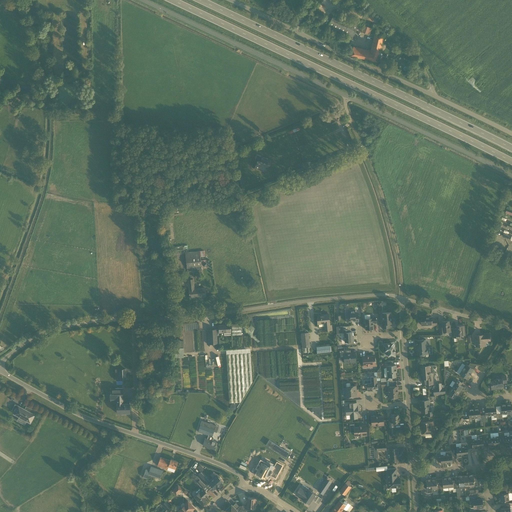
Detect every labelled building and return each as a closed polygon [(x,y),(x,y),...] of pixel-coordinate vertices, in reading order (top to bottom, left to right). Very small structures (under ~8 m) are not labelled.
[(328,27),(352,38),(358,25),(334,13),(328,27)] [(364,25),(362,32),(369,34),(371,27),(364,25)] [(351,56),(378,62),(383,36),(375,34),(371,51),(353,47),(351,56)] [(396,55),(397,54),(398,56),(400,53),(398,52),(399,51),(395,47),(391,51),(396,55)] [(203,250),(199,251),(196,251),(185,252),(187,268),(194,267),(194,271),(202,270),(200,256),(204,256),(203,250)] [(198,297),(206,296),(205,288),(194,289),(193,279),(188,280),(189,290),(190,298),(196,297),(195,297),(198,296),(198,297)] [(353,320),(353,322),(359,321),(358,314),(355,314),(355,310),(349,310),(350,313),(346,314),(346,322),(351,322),(351,320),(353,320)] [(391,312),(382,313),(382,321),(381,321),(382,329),(390,328),(390,324),(393,324),(392,320),(391,320),(391,312)] [(319,327),(324,326),(325,331),(332,330),(331,325),(330,325),(329,314),(323,315),(317,316),(317,324),(319,324),(319,327)] [(428,316),(420,316),(421,321),(422,321),(422,326),(432,325),(432,326),(437,326),(436,320),(432,320),(432,317),(428,317),(428,316)] [(372,318),(365,319),(365,330),(374,329),(373,323),(376,323),(376,317),(372,317),(372,318)] [(439,326),(439,328),(440,335),(445,335),(445,331),(451,331),(450,325),(449,325),(449,321),(442,322),(442,325),(439,326)] [(219,336),(219,333),(224,332),(224,335),(231,335),(231,332),(230,324),(219,325),(219,329),(216,329),(207,330),(208,345),(217,344),(216,336),(219,336)] [(242,335),(241,325),(231,326),(232,335),(242,335)] [(453,328),(454,338),(456,338),(458,338),(458,336),(465,335),(464,325),(456,326),(456,328),(453,328)] [(354,344),(354,342),(353,336),(352,336),(352,332),(349,332),(348,329),(342,329),(343,333),(344,333),(345,342),(349,342),(349,344),(354,344)] [(302,348),(310,347),(308,332),(301,333),(302,348)] [(486,346),(486,342),(490,342),(489,333),(482,334),(482,335),(475,335),(476,346),(486,346)] [(417,355),(424,354),(424,356),(425,357),(426,357),(427,357),(428,356),(428,355),(428,354),(427,347),(426,347),(425,339),(415,340),(416,347),(417,347),(417,355)] [(175,341),(174,348),(174,351),(179,351),(179,348),(180,348),(180,349),(183,349),(183,348),(183,341),(175,341)] [(395,356),(394,347),(394,346),(392,344),(391,344),(383,344),(384,351),(388,351),(389,357),(395,356)] [(348,354),(348,350),(340,351),(340,358),(344,358),(344,362),(355,361),(355,353),(348,354)] [(252,381),(250,353),(226,355),(229,402),(240,402),(252,381)] [(367,366),(375,366),(374,356),(369,356),(370,357),(367,357),(367,356),(363,356),(364,367),(367,367),(367,366)] [(466,364),(459,374),(466,379),(469,374),(470,374),(474,369),(466,364)] [(395,372),(396,372),(396,365),(387,366),(388,377),(386,377),(387,381),(392,380),(392,377),(395,377),(395,372)] [(435,365),(430,365),(420,366),(421,379),(424,379),(424,385),(433,384),(432,372),(435,372),(435,365)] [(118,368),(119,379),(126,379),(126,368),(118,368)] [(501,388),(501,387),(503,386),(503,383),(507,383),(506,376),(500,376),(500,379),(496,379),(493,379),(493,381),(489,381),(489,383),(490,383),(491,385),(491,390),(493,389),(501,388)] [(377,377),(372,377),(370,377),(371,379),(364,380),(363,381),(364,384),(365,384),(367,384),(367,390),(378,389),(377,377)] [(457,380),(449,391),(448,394),(455,398),(462,387),(460,386),(462,383),(457,380)] [(346,384),(346,387),(347,393),(345,394),(345,398),(357,397),(357,392),(355,392),(355,386),(350,386),(350,383),(349,383),(347,383),(346,384)] [(397,391),(398,390),(397,386),(388,387),(389,398),(397,397),(397,391)] [(117,413),(121,413),(121,412),(130,412),(129,404),(123,404),(122,399),(123,399),(123,388),(110,389),(110,399),(117,399),(117,404),(117,413)] [(428,397),(428,400),(419,401),(420,407),(421,407),(421,412),(426,412),(426,416),(431,415),(434,415),(433,405),(429,406),(429,400),(435,400),(435,396),(428,397)] [(357,412),(358,412),(358,406),(357,407),(356,403),(349,403),(349,407),(345,407),(346,415),(350,415),(350,419),(358,418),(357,412)] [(12,410),(18,414),(17,415),(20,417),(19,419),(20,421),(21,422),(23,423),(25,422),(27,419),(31,421),(34,416),(31,415),(33,410),(26,406),(23,411),(20,410),(21,408),(15,404),(12,410)] [(502,414),(507,414),(506,404),(501,405),(501,412),(499,413),(499,419),(502,419),(502,414)] [(495,406),(490,406),(491,415),(494,415),(494,417),(495,417),(496,417),(497,419),(499,419),(499,413),(496,413),(495,406)] [(474,408),(474,409),(475,418),(480,417),(480,422),(483,422),(483,415),(480,416),(479,408),(478,409),(478,407),(474,408)] [(388,420),(389,427),(396,427),(396,424),(399,423),(399,425),(400,424),(400,427),(399,428),(399,430),(404,429),(403,420),(399,421),(399,420),(400,420),(399,414),(392,415),(392,417),(391,418),(391,420),(388,420)] [(378,416),(375,416),(371,416),(372,426),(384,425),(383,417),(378,417),(378,416)] [(303,419),(300,422),(309,429),(313,424),(309,421),(307,422),(303,419)] [(427,421),(427,419),(421,419),(421,429),(423,429),(423,434),(434,433),(433,425),(433,421),(427,421)] [(214,449),(216,442),(212,441),(213,438),(213,436),(212,436),(215,425),(202,421),(198,432),(208,435),(207,439),(205,438),(203,445),(214,449)] [(359,426),(359,427),(354,428),(354,436),(366,435),(366,426),(359,426)] [(499,438),(501,438),(501,431),(498,432),(498,436),(493,437),(494,447),(498,446),(498,445),(499,445),(499,438)] [(501,431),(501,438),(504,437),(505,445),(510,444),(509,435),(504,436),(504,431),(501,431)] [(482,440),(485,440),(485,433),(481,433),(482,435),(477,435),(477,439),(478,448),(478,449),(482,448),(482,447),(483,447),(482,440)] [(493,433),(487,434),(487,433),(485,433),(485,440),(488,439),(489,447),(490,446),(490,447),(494,447),(493,437),(493,433)] [(471,434),(468,435),(469,441),(472,441),(472,448),(478,448),(477,439),(472,439),(471,434)] [(457,456),(462,456),(461,447),(456,447),(455,443),(453,443),(453,449),(456,449),(457,456)] [(377,450),(380,450),(386,450),(385,445),(377,446),(377,448),(373,448),(374,458),(377,458),(377,450)] [(397,448),(392,449),(390,449),(391,462),(398,462),(397,448)] [(170,460),(160,457),(157,466),(167,469),(168,467),(175,469),(178,462),(171,459),(170,460)] [(262,465),(257,474),(264,478),(266,476),(268,477),(272,470),(278,474),(283,465),(276,462),(274,466),(267,463),(265,467),(262,465)] [(151,466),(149,470),(146,469),(143,477),(146,479),(148,474),(160,479),(163,471),(151,466)] [(400,487),(399,477),(397,477),(396,468),(387,469),(388,488),(400,487)] [(197,476),(200,479),(205,485),(209,481),(201,472),(197,476)] [(469,487),(474,486),(477,486),(477,480),(474,480),(473,475),(470,475),(470,473),(468,473),(469,487)] [(217,476),(210,482),(209,483),(215,489),(216,488),(216,489),(218,488),(219,487),(221,486),(221,485),(222,483),(223,482),(221,480),(221,479),(220,478),(219,477),(217,476)] [(464,488),(463,476),(458,476),(458,482),(455,482),(456,488),(457,500),(460,499),(460,497),(460,494),(461,491),(460,488),(464,488)] [(448,487),(447,478),(446,478),(446,477),(442,477),(442,478),(442,483),(439,484),(440,490),(443,490),(443,487),(448,487)] [(453,486),(453,489),(456,488),(455,482),(453,482),(452,477),(447,478),(448,487),(453,486)] [(436,479),(436,478),(432,478),(432,479),(431,479),(432,492),(437,491),(437,490),(440,490),(439,484),(437,484),(436,479)] [(202,488),(205,485),(200,479),(197,482),(202,488)] [(331,482),(326,479),(318,491),(323,494),(331,482)] [(432,492),(431,479),(426,480),(426,485),(421,486),(421,492),(427,491),(427,493),(432,492)] [(345,495),(351,487),(345,483),(339,491),(345,495)] [(178,485),(172,490),(176,495),(182,490),(178,485)] [(299,496),(301,498),(302,499),(309,504),(316,494),(309,489),(307,492),(300,487),(299,488),(298,487),(296,491),(297,492),(295,494),(296,495),(298,497),(299,496)] [(502,487),(501,488),(502,488),(503,493),(499,494),(500,501),(509,500),(508,493),(510,493),(509,487),(502,487)] [(200,491),(197,494),(194,497),(197,500),(197,501),(198,502),(199,502),(201,504),(207,498),(206,498),(209,495),(203,489),(200,491)] [(479,499),(478,496),(472,496),(469,497),(465,497),(466,500),(469,500),(469,501),(471,500),(471,503),(473,503),(473,508),(483,507),(482,499),(479,499)] [(247,503),(241,506),(244,511),(250,509),(251,507),(255,507),(255,498),(247,498),(247,503)] [(332,510),(335,511),(343,511),(345,510),(346,511),(351,505),(345,500),(343,503),(340,500),(332,510)] [(162,505),(169,511),(172,509),(166,501),(162,505)] [(183,503),(181,505),(181,506),(182,507),(178,511),(179,511),(192,511),(191,511),(195,508),(188,501),(184,504),(184,503),(183,503)]
